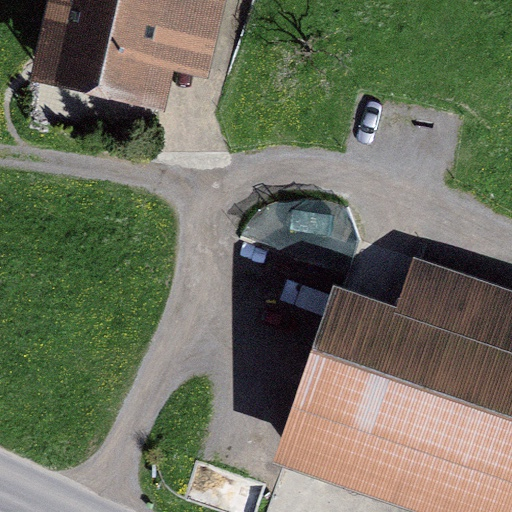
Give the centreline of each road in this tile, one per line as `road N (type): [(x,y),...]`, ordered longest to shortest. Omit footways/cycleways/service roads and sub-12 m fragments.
road 1 (track): [(511,279),(357,189),(232,203),(108,511)]
road 2 (track): [(0,164),(232,203)]
